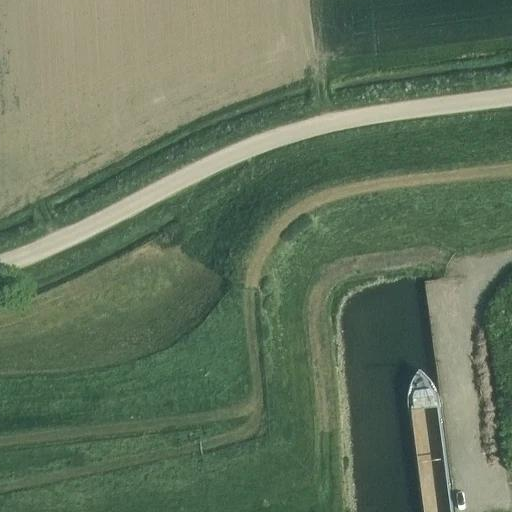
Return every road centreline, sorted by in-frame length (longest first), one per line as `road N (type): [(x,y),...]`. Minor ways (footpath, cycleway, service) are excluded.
road 1 (unclassified): [(511,99),(303,129),(228,155),(0,265)]
road 2 (unclassified): [(483,511),(460,303),(477,274),(511,259)]
